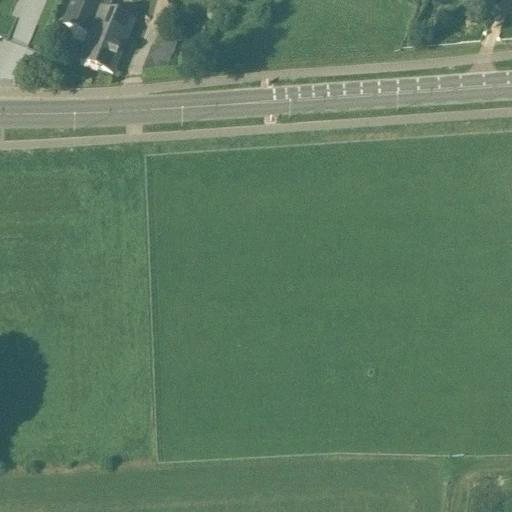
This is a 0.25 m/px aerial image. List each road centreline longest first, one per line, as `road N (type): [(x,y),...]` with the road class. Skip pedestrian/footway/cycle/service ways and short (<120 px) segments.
road 1 (primary): [(267,103),(0,115)]
road 2 (primary): [(267,103),(511,86)]
